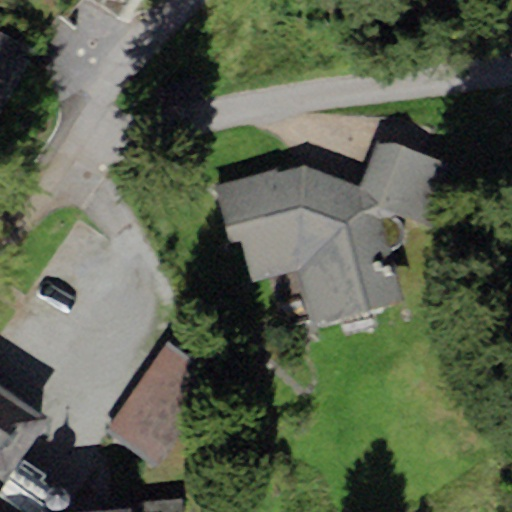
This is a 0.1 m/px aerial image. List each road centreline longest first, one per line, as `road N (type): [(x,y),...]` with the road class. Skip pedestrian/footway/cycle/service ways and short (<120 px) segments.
road 1 (residential): [(106,147),(343,91),(511,73)]
road 2 (residential): [(106,147),(110,77),(197,0)]
road 3 (residential): [(0,250),(106,147)]
